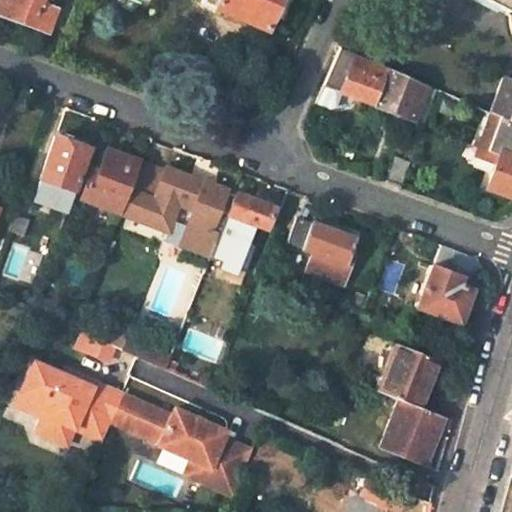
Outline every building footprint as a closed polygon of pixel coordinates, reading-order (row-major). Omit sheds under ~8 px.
[(14,0),(0,0),(0,14),(8,17),(14,0)] [(41,0),(14,0),(8,17),(47,32),(56,8),(41,2),(41,0)] [(277,0),(201,0),(201,1),(265,29),(277,0)] [(478,0),(497,10),(502,0),(478,0)] [(373,103),(386,66),(340,46),(322,85),(373,103)] [(426,84),(386,66),(373,103),(414,118),(426,84)] [(511,80),(502,77),(490,111),(511,121),(511,80)] [(423,122),(436,88),(426,84),(414,118),(423,122)] [(511,121),(492,113),(490,111),(476,148),(496,156),(484,187),(487,188),(511,197),(511,121)] [(73,191),(87,149),(55,139),(41,180),(73,191)] [(107,151),(98,177),(92,175),(83,201),(123,215),(123,213),(140,163),(107,151)] [(388,153),(378,179),(392,185),(402,158),(388,153)] [(140,163),(123,213),(132,216),(131,218),(170,232),(167,240),(181,246),(190,222),(203,188),(194,184),(196,180),(167,169),(165,172),(140,163)] [(203,188),(190,222),(181,246),(181,248),(209,258),(217,237),(233,193),(214,186),(216,180),(207,176),(203,188)] [(73,191),(41,180),(36,194),(49,199),(46,207),(68,215),(73,198),(75,192),(73,191)] [(244,221),(265,229),(272,209),(233,193),(217,237),(209,258),(204,274),(213,277),(218,261),(229,266),(244,221)] [(49,199),(36,194),(33,203),(46,207),(49,199)] [(25,237),(31,220),(23,217),(18,216),(12,233),(25,237)] [(305,271),(343,285),(350,266),(342,264),(346,251),(350,241),(295,220),(287,243),(311,253),(305,271)] [(346,251),(342,264),(350,266),(354,254),(346,251)] [(477,259),(458,252),(452,268),(473,277),(484,273),(477,259)] [(459,285),(463,280),(430,267),(413,308),(459,325),(470,298),(466,286),(459,285)] [(129,355),(168,372),(174,356),(134,339),(129,355)] [(397,345),(377,394),(416,410),(436,361),(397,345)] [(123,397),(79,377),(76,383),(63,377),(35,363),(20,395),(48,408),(42,419),(36,433),(66,448),(74,432),(100,445),(123,397)] [(74,375),(65,371),(63,377),(76,383),(79,377),(74,375)] [(48,408),(20,395),(14,406),(42,419),(48,408)] [(169,418),(135,402),(125,430),(158,440),(169,418)] [(397,405),(380,445),(424,463),(440,422),(397,405)] [(169,418),(158,440),(157,442),(191,456),(208,464),(202,478),(198,489),(229,502),(251,452),(222,439),(225,433),(172,411),(169,418)] [(185,470),(202,478),(208,464),(191,456),(185,470)]
